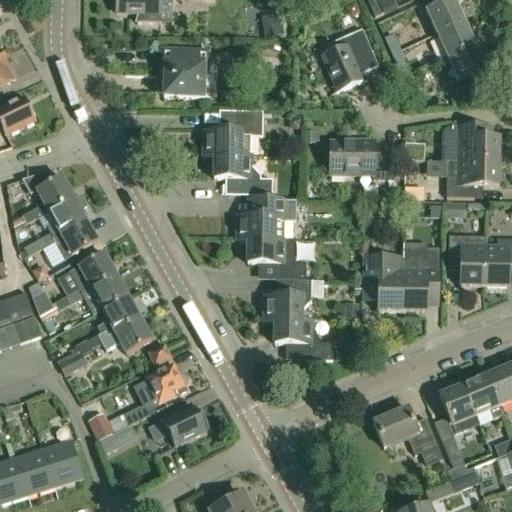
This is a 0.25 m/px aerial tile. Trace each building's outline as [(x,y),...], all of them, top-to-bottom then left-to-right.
[(115,0),(115,15),(137,16),(137,25),(136,24),(136,26),(161,26),(161,25),(172,25),(172,1),(177,0),(191,0),(192,1),(210,1),(210,0),(115,0)] [(375,19),(383,16),(375,0),(365,0),(367,4),(368,4),(375,19)] [(425,12),(436,36),(463,24),(452,0),(425,12)] [(357,4),(347,9),(350,17),(355,18),(362,15),(357,4)] [(282,37),(280,19),(262,22),(265,40),(282,37)] [(474,48),(463,24),(436,36),(447,61),(474,48)] [(337,96),(362,85),(358,77),(377,69),(361,33),(328,47),(325,58),(321,59),(337,96)] [(384,41),(391,57),(400,53),(393,37),(384,41)] [(485,73),(474,48),(447,61),(458,85),(485,73)] [(162,100),(202,101),(203,69),(207,65),(207,53),(179,52),(178,65),(163,64),(162,100)] [(397,83),(410,77),(409,74),(406,64),(400,53),(391,57),(395,66),(390,69),(397,83)] [(1,61),(0,61),(0,90),(13,83),(1,61)] [(417,94),(410,77),(397,83),(404,100),(417,94)] [(460,91),(465,104),(486,95),(481,82),(460,91)] [(33,124),(21,101),(0,111),(0,129),(0,130),(5,138),(33,124)] [(213,158),(249,159),(250,140),(261,139),(262,115),(235,114),(234,134),(203,134),(202,158),(213,158)] [(446,164),(499,166),(499,141),(489,141),(489,130),(451,128),(442,133),(441,147),(441,164),(446,164)] [(374,155),(374,144),(357,144),(357,146),(330,146),(329,178),(372,179),(372,184),(392,184),(392,156),(374,155)] [(420,146),(404,146),(404,163),(420,163),(420,146)] [(213,158),(213,182),(250,182),(250,199),(271,199),(271,183),(259,182),(259,178),(251,169),(251,159),(249,159),(213,158)] [(498,190),(499,166),(446,164),(446,201),(482,202),(482,189),(498,190)] [(73,201),(60,179),(35,194),(42,207),(32,213),(37,221),(47,215),(73,201)] [(403,204),(417,205),(417,196),(404,195),(403,204)] [(89,221),(84,211),(89,208),(83,196),(73,201),(47,215),(54,228),(47,231),(50,237),(52,241),(59,237),(85,223),(89,221)] [(283,242),(283,225),(294,224),(296,204),(249,202),(248,218),(237,218),(237,243),(247,243),(247,242),(280,243),(280,241),(283,242)] [(37,221),(32,213),(22,218),(27,227),(37,221)] [(97,245),(85,223),(59,237),(52,241),(54,245),(55,248),(59,249),(58,253),(64,263),(97,245)] [(36,244),(41,252),(54,245),(52,241),(50,237),(36,244)] [(483,290),(484,248),(485,240),(448,240),(448,274),(459,274),(459,290),(483,290)] [(247,243),(247,266),(276,267),(276,284),(289,284),(305,284),(305,283),(305,267),(294,266),(294,243),(283,242),(280,241),(280,243),(247,243)] [(508,263),(511,263),(511,242),(498,242),(498,249),(484,248),(483,290),(508,291),(508,263)] [(27,260),(41,252),(36,244),(23,251),(27,260)] [(426,251),(426,262),(403,262),(402,273),(401,315),(425,315),(426,291),(438,291),(438,251),(426,251)] [(115,278),(103,256),(77,270),(69,276),(78,293),(80,292),(83,297),(90,293),(89,292),(115,278)] [(401,315),(402,273),(403,262),(403,260),(366,259),(365,278),(361,278),(361,304),(377,304),(377,314),(401,315)] [(327,264),(314,264),(314,297),(327,297),(327,264)] [(101,314),(127,300),(115,278),(89,292),(90,293),(101,314)] [(289,298),(264,298),(263,323),(274,323),(274,322),(303,322),(303,312),(309,304),(310,283),(305,283),(305,284),(289,284),(289,298)] [(80,292),(78,293),(69,298),(73,306),(84,300),(83,297),(80,292)] [(25,295),(13,299),(21,321),(32,317),(25,295)] [(44,295),(33,302),(39,319),(53,311),(44,295)] [(73,306),(69,298),(56,305),(60,313),(73,306)] [(10,325),(21,321),(13,299),(3,303),(10,325)] [(127,300),(101,314),(107,324),(97,330),(100,337),(103,335),(105,340),(139,321),(127,300)] [(0,328),(10,325),(3,303),(0,303),(0,328)] [(360,322),(360,307),(345,307),(345,322),(360,322)] [(53,311),(39,319),(42,324),(60,314),(57,309),(53,311)] [(23,323),(30,343),(40,340),(33,320),(23,323)] [(90,342),(95,351),(101,347),(105,354),(119,346),(125,357),(151,343),(139,321),(105,340),(103,335),(100,337),(90,342)] [(312,322),(303,322),(274,322),(274,323),(274,346),(307,347),(306,363),(332,364),(332,347),(321,347),(320,343),(312,334),(312,322)] [(30,343),(23,323),(12,327),(20,347),(30,343)] [(12,327),(3,330),(10,350),(20,347),(12,327)] [(0,353),(10,350),(3,330),(0,331),(0,353)] [(82,358),(95,351),(90,342),(77,349),(82,358)] [(154,370),(171,361),(164,347),(147,355),(154,370)] [(65,378),(84,368),(78,357),(59,367),(65,378)] [(141,408),(124,417),(129,429),(149,419),(147,414),(159,408),(158,406),(185,393),(184,392),(188,383),(185,378),(182,376),(177,377),(172,368),(146,381),(147,383),(133,391),(141,408)] [(498,410),(499,409),(511,403),(511,375),(509,369),(485,379),(498,410)] [(503,418),(499,409),(498,410),(485,379),(462,389),(475,419),(489,413),(493,422),(503,418)] [(475,419),(462,389),(438,398),(451,429),(455,437),(464,432),(461,425),(475,419)] [(12,421),(9,410),(2,413),(5,423),(12,421)] [(159,426),(148,431),(155,445),(169,438),(175,450),(205,435),(205,434),(210,431),(200,410),(194,413),(193,411),(174,420),(172,417),(161,423),(160,421),(158,423),(159,426)] [(384,451),(407,441),(417,437),(413,427),(407,412),(373,426),(384,451)] [(417,437),(407,441),(409,444),(414,459),(420,456),(426,470),(442,463),(436,450),(425,421),(413,427),(417,437)] [(107,458),(119,452),(112,438),(100,444),(107,458)] [(442,446),(453,473),(464,469),(453,442),(442,446)] [(499,461),(511,455),(511,442),(494,449),(498,460),(499,461)] [(42,454),(54,490),(81,482),(70,445),(42,454)] [(15,462),(26,499),(54,490),(42,454),(15,462)] [(0,506),(26,499),(15,462),(0,466),(0,506)] [(473,470),(474,475),(477,482),(491,477),(486,465),(473,470)] [(477,482),(474,475),(448,486),(452,498),(478,486),(477,482)] [(213,511),(250,511),(241,496),(213,511)]
